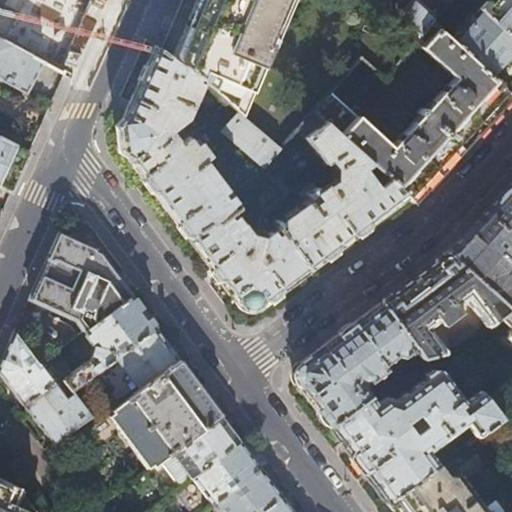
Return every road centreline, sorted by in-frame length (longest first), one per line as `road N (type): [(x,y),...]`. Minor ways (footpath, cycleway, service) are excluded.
road 1 (residential): [(511,134),(428,224),(234,372)]
road 2 (residential): [(234,372),(64,141)]
road 3 (residential): [(339,511),(234,372)]
road 4 (residential): [(0,287),(64,141)]
road 5 (residential): [(64,141),(126,0)]
